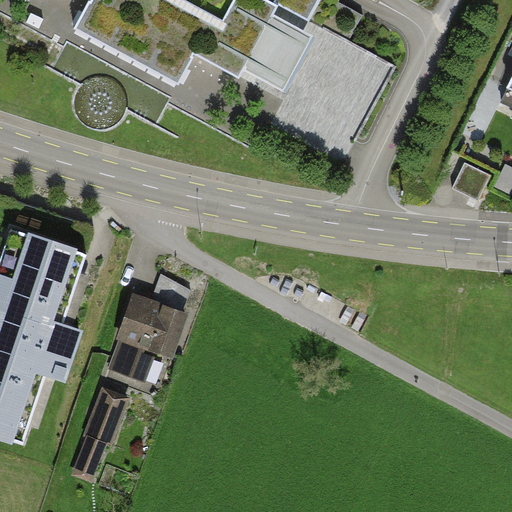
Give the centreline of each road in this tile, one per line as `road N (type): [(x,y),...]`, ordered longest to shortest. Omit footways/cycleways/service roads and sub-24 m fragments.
road 1 (residential): [(165,190),(159,223),(191,254),(511,441)]
road 2 (secondary): [(165,190),(356,226),(511,243)]
road 3 (secondary): [(0,142),(165,190)]
